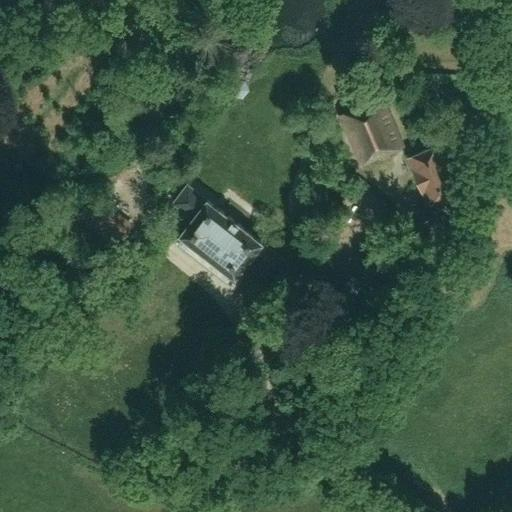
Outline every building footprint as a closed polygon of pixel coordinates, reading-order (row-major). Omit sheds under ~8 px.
[(430,0),(426,0),(409,22),(426,35),(445,12),(430,0)] [(477,68),(475,97),(494,99),(497,99),(500,70),(477,68)] [(359,165),(362,163),(406,145),(384,95),(338,115),(359,165)] [(493,126),(491,125),(494,99),(475,97),(471,135),(492,136),(493,126)] [(456,177),(466,173),(458,154),(448,159),(442,144),(409,158),(429,207),(463,193),(456,177)] [(266,243),(190,185),(175,204),(194,219),(181,236),(237,280),(251,262),(260,269),(272,254),(263,247),(266,243)] [(94,194),(77,217),(116,245),(132,222),(94,194)] [(355,296),(363,283),(355,277),(352,282),(350,280),(348,284),(349,285),(346,290),(355,296)]
